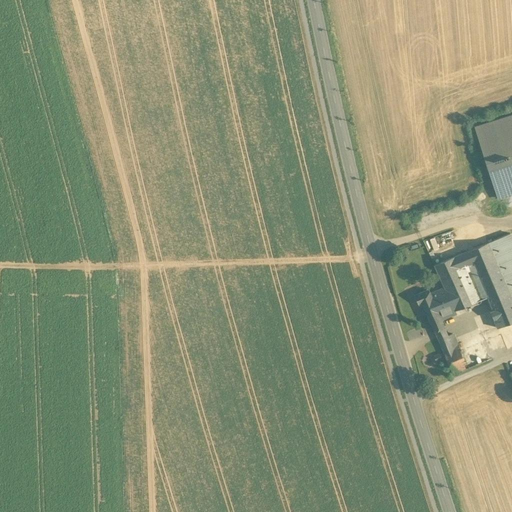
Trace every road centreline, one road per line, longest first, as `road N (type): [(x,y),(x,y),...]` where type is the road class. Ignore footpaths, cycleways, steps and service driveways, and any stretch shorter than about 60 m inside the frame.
road 1 (tertiary): [(315,0),(391,328),(450,511)]
road 2 (track): [(371,246),(470,218),(511,227)]
